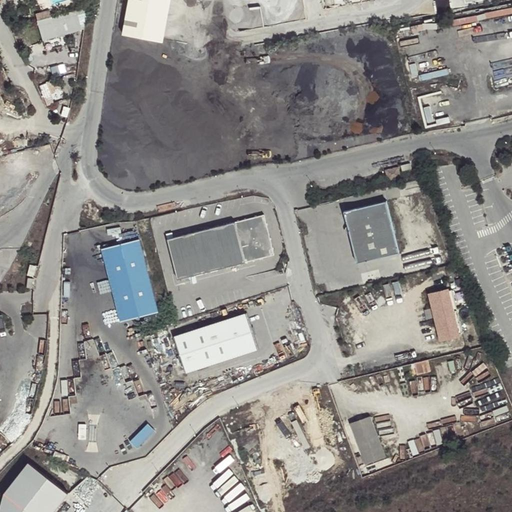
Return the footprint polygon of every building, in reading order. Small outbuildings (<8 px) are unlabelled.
[(173,0),(130,0),(123,39),(166,47),(173,0)] [(76,10),(37,23),(42,42),(82,29),(76,10)] [(55,82),(43,83),(46,104),(57,103),(55,82)] [(442,91),(423,95),(430,126),(440,124),(436,103),(445,102),(442,91)] [(385,180),(398,177),(396,166),(382,170),(385,180)] [(387,199),(344,209),(358,265),(400,255),(387,199)] [(167,240),(177,280),(274,257),(264,216),(167,240)] [(141,242),(101,251),(120,327),(160,317),(141,242)] [(27,276),(34,277),(36,266),(29,265),(27,276)] [(432,296),(442,340),(463,335),(452,291),(432,296)] [(175,341),(186,377),(259,354),(247,317),(175,341)] [(428,360),(413,364),(416,374),(430,371),(428,360)] [(482,383),(478,370),(465,373),(469,387),(482,383)] [(385,457),(370,417),(351,424),(366,464),(385,457)] [(141,447),(160,429),(154,422),(135,440),(141,447)] [(48,511),(67,486),(27,456),(4,488),(0,502),(0,511),(48,511)]
